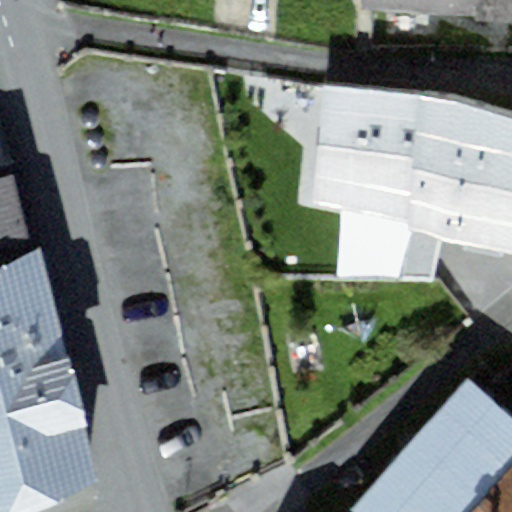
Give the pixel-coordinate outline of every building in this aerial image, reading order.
[(487,11),(486,0),(365,0),(366,9),(487,11)] [(511,0),(486,0),(487,11),(511,11),(511,0)] [(314,206),(406,227),(416,89),(374,85),(324,80),(314,206)] [(511,112),(452,94),(416,89),(406,227),(511,245),(511,112)] [(0,259),(32,249),(12,175),(0,132),(0,259)] [(0,259),(0,511),(6,511),(101,480),(76,385),(43,258),(40,248),(32,249),(0,259)] [(367,511),(468,511),(511,463),(511,419),(468,380),(416,438),(357,503),(367,511)] [(511,511),(511,463),(468,511),(511,511)]
